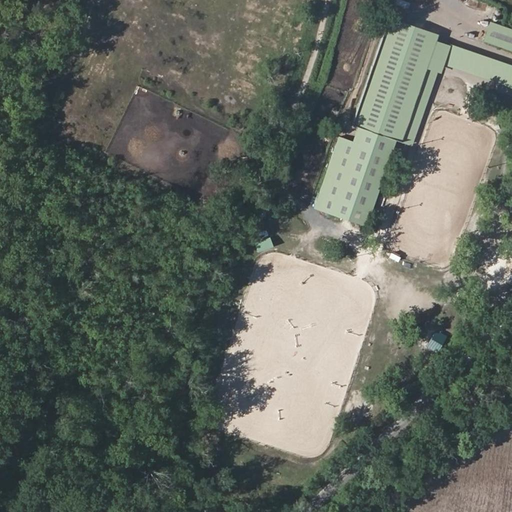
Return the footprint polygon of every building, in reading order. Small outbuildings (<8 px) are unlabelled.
[(386,16),(383,25),(436,46),(439,39),(440,36),(386,16)] [(511,29),(495,23),(488,40),(511,49),(511,29)] [(436,46),(383,25),(347,120),(354,123),(391,137),(400,140),(432,56),(436,46)] [(439,39),(436,46),(432,56),(444,60),(450,44),(439,39)] [(511,67),(450,44),(444,60),(511,86),(511,67)] [(391,137),(354,123),(348,136),(334,131),(307,201),(358,220),(391,137)] [(269,237),(253,240),(255,250),(271,247),(269,237)] [(278,253),(256,263),(207,406),(212,427),(307,458),(327,444),(375,298),(364,282),(278,253)]
